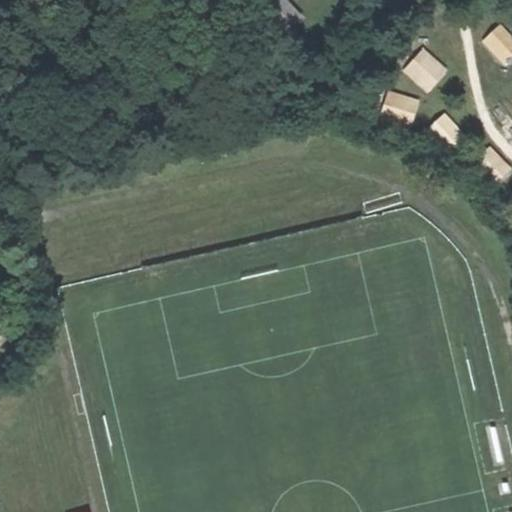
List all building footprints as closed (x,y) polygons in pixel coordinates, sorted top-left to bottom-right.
[(301,18),(287,0),(267,0),(258,8),(279,35),(301,18)] [(511,29),(504,21),(485,40),(509,65),(511,62),(511,29)] [(427,47),(407,70),(432,91),(451,68),(427,47)] [(413,127),(421,100),(391,91),(383,118),(413,127)] [(452,151),(469,136),(449,113),(431,129),(452,151)] [(511,172),(511,163),(493,145),(477,161),(501,184),(511,172)]
